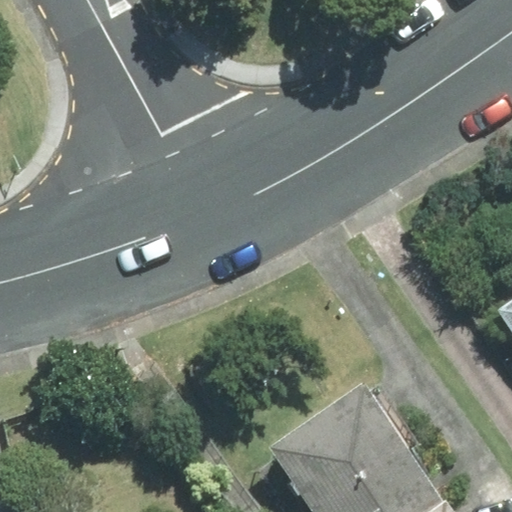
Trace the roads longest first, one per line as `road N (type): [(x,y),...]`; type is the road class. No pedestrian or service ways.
road 1 (tertiary): [(198,221),(336,147),(511,27)]
road 2 (residential): [(77,0),(198,221)]
road 3 (tertiary): [(0,281),(63,269),(198,221)]
